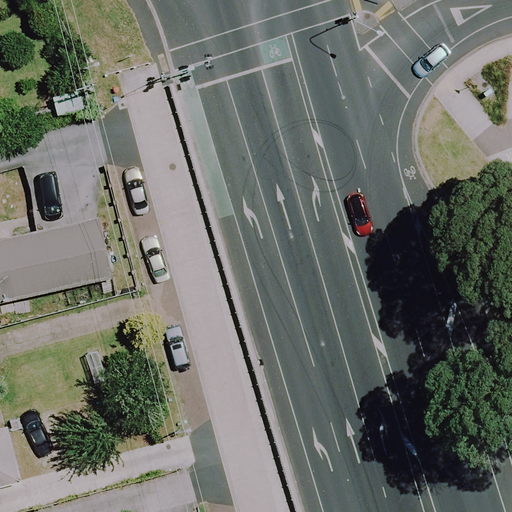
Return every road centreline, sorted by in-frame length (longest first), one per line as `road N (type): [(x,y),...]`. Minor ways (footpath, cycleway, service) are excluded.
road 1 (primary): [(364,511),(242,73),(232,0)]
road 2 (residential): [(265,511),(145,90)]
road 3 (primary): [(347,112),(471,511)]
road 4 (primary): [(464,0),(408,42),(347,112)]
